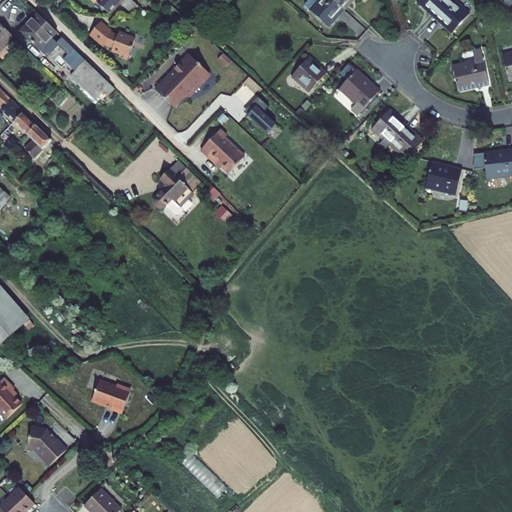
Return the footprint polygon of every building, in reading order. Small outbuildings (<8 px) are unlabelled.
[(120,0),(132,10),(138,3),(135,0),(120,0)] [(330,0),(320,0),(310,12),(329,29),(344,12),(330,0)] [(330,0),(344,12),(355,0),(362,0),(365,2),(367,0),(330,0)] [(420,0),(419,2),(436,17),(452,0),(420,0)] [(471,14),(455,0),(452,0),(436,17),(453,33),(471,14)] [(57,30),(38,12),(20,29),(39,48),(57,30)] [(118,53),(126,57),(135,35),(126,31),(127,29),(120,25),(118,32),(113,30),(99,19),(89,31),(102,42),(104,40),(113,43),(111,47),(119,51),(118,53)] [(0,27),(7,35),(0,42),(0,45),(12,33),(0,20),(0,27)] [(189,29),(182,36),(185,39),(192,32),(189,29)] [(69,72),(95,97),(103,88),(110,81),(74,46),(63,57),(74,68),(69,72)] [(476,61),(454,66),(460,93),(490,86),(482,49),(474,51),(476,61)] [(189,52),(154,88),(173,105),(184,94),(187,95),(195,87),(198,86),(202,83),(204,81),(205,76),(210,72),(189,52)] [(309,58),(291,78),(308,94),(326,74),(309,58)] [(347,81),(337,92),(354,108),(351,112),(350,113),(355,118),(379,93),(348,65),(340,74),(347,81)] [(110,81),(103,88),(107,92),(114,85),(110,81)] [(0,88),(0,104),(0,105),(8,97),(0,88)] [(334,95),(351,112),(354,108),(337,92),(334,95)] [(13,118),(22,110),(8,97),(0,105),(13,118)] [(306,102),(300,108),(304,112),(310,106),(306,102)] [(22,110),(13,118),(26,131),(35,122),(22,110)] [(390,114),(373,132),(390,148),(407,130),(390,114)] [(50,137),(35,122),(26,131),(33,138),(25,147),(33,155),(50,137)] [(222,130),(202,151),(209,157),(210,156),(230,174),(246,156),(227,138),(229,136),(222,130)] [(424,146),(407,130),(390,148),(407,164),(424,146)] [(5,143),(12,149),(16,144),(10,138),(5,143)] [(511,153),(485,156),(488,183),(511,180),(511,153)] [(166,165),(172,170),(181,162),(175,156),(166,165)] [(181,162),(172,170),(174,172),(183,163),(181,162)] [(169,195),(177,202),(199,179),(183,163),(174,172),(172,170),(163,179),(165,181),(149,197),(158,206),(169,195)] [(172,170),(166,165),(158,173),(163,179),(172,170)] [(464,173),(433,165),(426,191),(457,199),(464,173)] [(0,189),(0,208),(1,209),(10,199),(0,189)] [(461,211),(469,210),(468,201),(460,201),(461,211)] [(0,346),(34,318),(1,279),(0,279),(0,346)] [(0,380),(0,407),(8,416),(23,402),(12,390),(15,386),(5,376),(0,380)] [(100,379),(94,398),(113,405),(112,407),(123,411),(132,388),(117,383),(117,385),(100,379)] [(31,425),(28,445),(36,446),(40,451),(40,454),(50,463),(68,446),(57,436),(56,438),(46,428),(31,425)] [(0,511),(25,511),(36,502),(21,486),(1,505),(2,506),(0,507),(0,511)] [(105,488),(89,505),(95,511),(123,511),(126,510),(105,488)]
